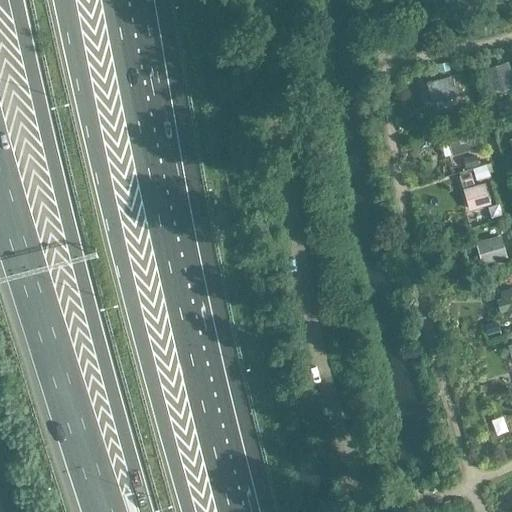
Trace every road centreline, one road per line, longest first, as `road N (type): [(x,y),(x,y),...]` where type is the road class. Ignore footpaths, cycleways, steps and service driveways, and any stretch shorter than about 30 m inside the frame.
road 1 (motorway): [(14,0),(145,511)]
road 2 (motorway): [(190,511),(124,276),(65,0)]
road 3 (motorway): [(237,511),(164,212),(129,0)]
road 4 (unclassified): [(365,511),(288,182),(274,0)]
road 5 (motorway): [(0,182),(104,511)]
